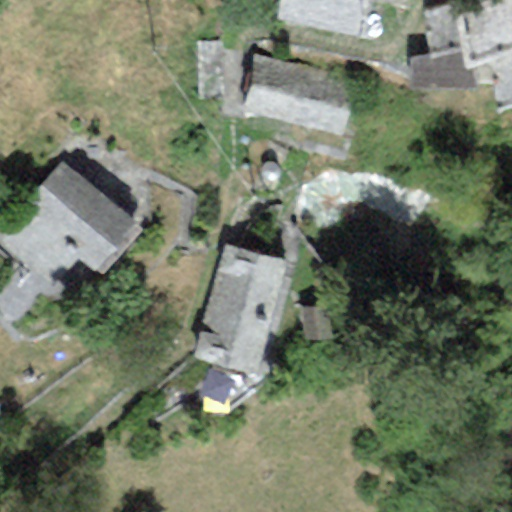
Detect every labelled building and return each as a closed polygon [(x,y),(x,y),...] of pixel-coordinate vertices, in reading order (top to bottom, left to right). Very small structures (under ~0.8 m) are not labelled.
[(362,0),(275,0),(272,17),(355,34),(362,0)] [(436,6),(441,53),(419,56),(422,94),(480,88),(471,3),(436,6)] [(355,81),(253,57),(239,114),(341,138),(355,81)] [(142,227),(58,162),(0,236),(0,245),(40,276),(53,258),(69,270),(78,258),(102,277),(142,227)] [(286,263),(222,246),(191,358),(256,376),(286,263)]
